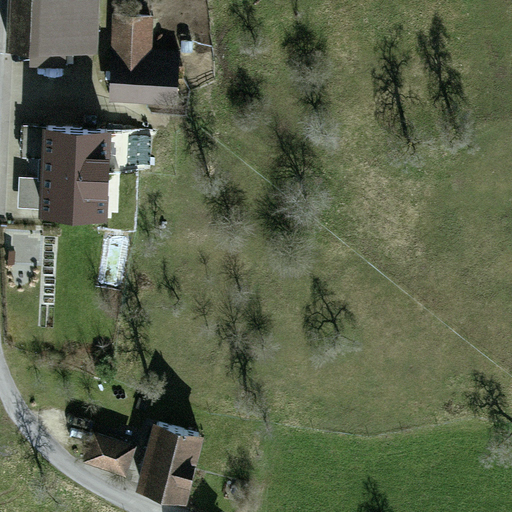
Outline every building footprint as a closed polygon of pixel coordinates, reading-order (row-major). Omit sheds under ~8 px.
[(97,0),(12,0),(10,46),(95,50),(97,0)] [(149,15),(115,13),(111,94),(176,97),(178,51),(148,50),(149,15)] [(107,128),(47,125),(46,166),(105,169),(107,128)] [(105,169),(46,166),(44,207),(103,210),(105,169)] [(53,269),(9,269),(11,314),(69,312),(68,265),(53,265),(53,269)] [(199,432),(158,422),(142,484),(183,495),(199,432)] [(96,432),(87,457),(125,470),(133,445),(96,432)]
